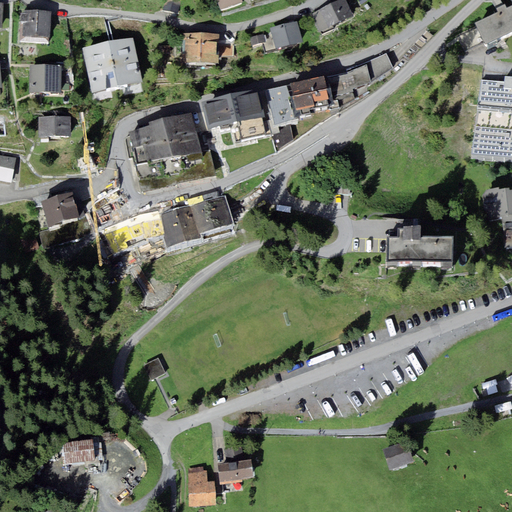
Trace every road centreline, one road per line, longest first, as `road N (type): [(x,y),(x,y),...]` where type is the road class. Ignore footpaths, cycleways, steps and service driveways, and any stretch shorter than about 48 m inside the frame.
road 1 (residential): [(511,300),(166,435),(135,416),(115,381),(121,360),(191,283),(254,247),(331,251),(344,240),(342,220),(290,203),(274,187),(342,135),(346,120)]
road 2 (residential): [(455,0),(368,53),(124,123),(118,145)]
road 3 (track): [(211,416),(217,427),(272,433),(368,432),(511,396)]
road 4 (residential): [(33,0),(208,29),(235,29),(319,0)]
road 5 (residential): [(118,145),(132,199),(159,203),(232,180),(346,120)]
road 6 (residential): [(346,120),(480,0)]
road 7 (residential): [(118,145),(104,180),(0,194)]
